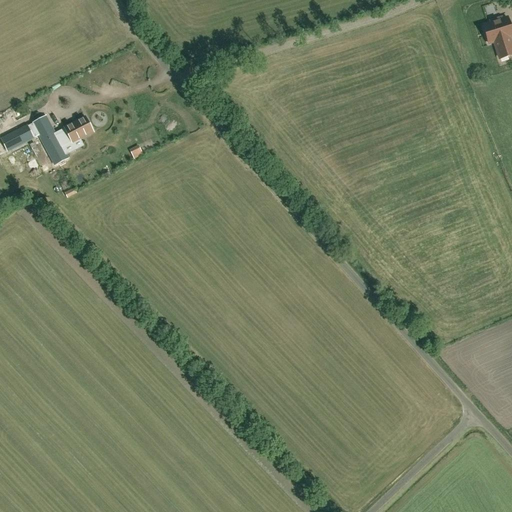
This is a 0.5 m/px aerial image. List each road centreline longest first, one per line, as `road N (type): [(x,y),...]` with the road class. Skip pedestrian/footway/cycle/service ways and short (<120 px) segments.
road 1 (unclassified): [(476,413),(177,79)]
road 2 (unclassified): [(177,79),(424,0)]
road 3 (unclassified): [(372,511),(476,413)]
